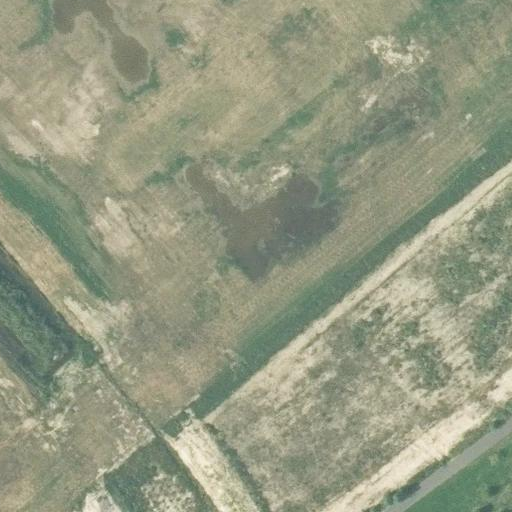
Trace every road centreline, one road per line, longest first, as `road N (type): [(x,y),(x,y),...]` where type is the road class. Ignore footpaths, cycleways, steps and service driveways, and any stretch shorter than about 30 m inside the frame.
road 1 (residential): [(240,511),(63,281),(0,212)]
road 2 (residential): [(431,412),(265,193)]
road 3 (residential): [(265,193),(428,38),(400,0)]
road 4 (residential): [(265,193),(241,158),(361,0)]
road 5 (residential): [(302,511),(431,412)]
road 6 (residential): [(110,0),(0,118)]
road 7 (residential): [(0,389),(106,509)]
